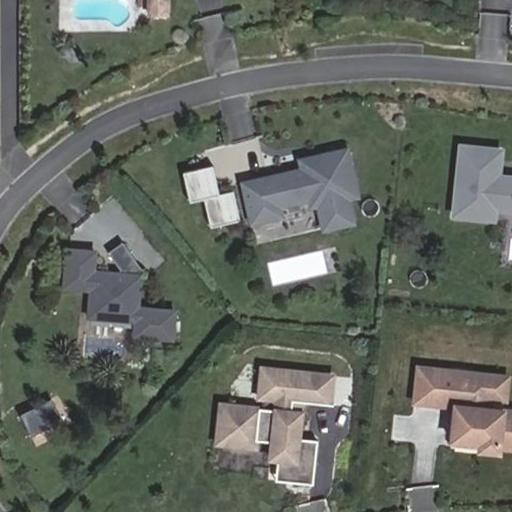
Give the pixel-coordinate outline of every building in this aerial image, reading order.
[(167,0),(151,0),(151,13),(167,13),(167,0)] [(501,151),(462,146),(454,215),(479,217),(480,211),(495,212),(495,208),(495,203),(510,205),(509,210),(511,210),(511,178),(507,182),(498,181),(499,177),(501,151)] [(303,169),(244,182),(252,221),(272,217),(270,207),(279,205),(309,198),(311,205),(319,204),(324,228),(353,221),(348,197),(357,195),(347,149),(314,157),(315,166),(303,169)] [(301,159),(303,169),(315,166),(314,157),(301,159)] [(204,198),(211,226),(240,220),(234,190),(219,194),(213,165),(184,172),(190,201),(204,198)] [(279,205),(270,207),(272,217),(281,215),(279,205)] [(135,304),(137,272),(140,269),(118,239),(103,250),(116,267),(116,274),(106,273),(106,271),(90,270),(91,250),(67,249),(62,253),(61,287),(88,288),(87,315),(133,318),(133,333),(167,334),(171,330),(172,306),(135,304)] [(428,403),(432,368),(418,367),(415,401),(428,403)] [(292,481),(313,483),(318,440),(298,438),(301,412),(292,411),(293,400),(330,405),(333,375),(263,368),(259,397),(277,399),(276,410),(221,403),(217,442),(256,446),(257,440),(272,442),(271,458),(278,458),(295,460),(292,481)] [(511,448),(511,410),(489,408),(490,397),(492,379),(477,377),(477,373),(432,368),(428,403),(455,406),(460,406),(456,440),(480,443),(479,449),(498,451),(499,447),(511,448)] [(505,399),(508,377),(477,373),(477,377),(492,379),(490,397),(505,399)] [(479,449),(480,443),(456,440),(460,406),(455,406),(451,446),(479,449)] [(295,460),(278,458),(275,480),(292,481),(295,460)]
